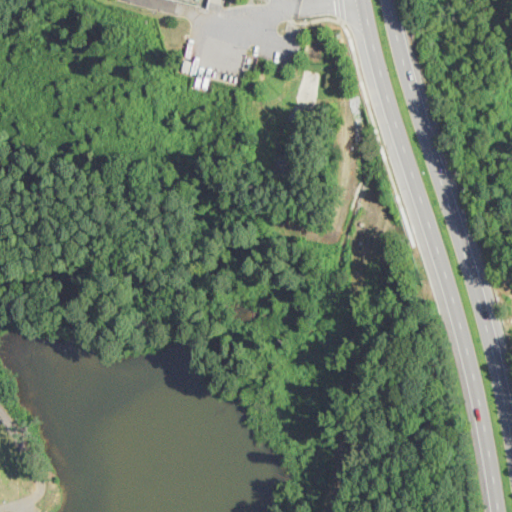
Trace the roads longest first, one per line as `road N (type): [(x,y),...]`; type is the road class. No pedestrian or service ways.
road 1 (primary): [(363,0),(457,310),(498,511)]
road 2 (primary): [(511,437),(491,340),(389,0)]
